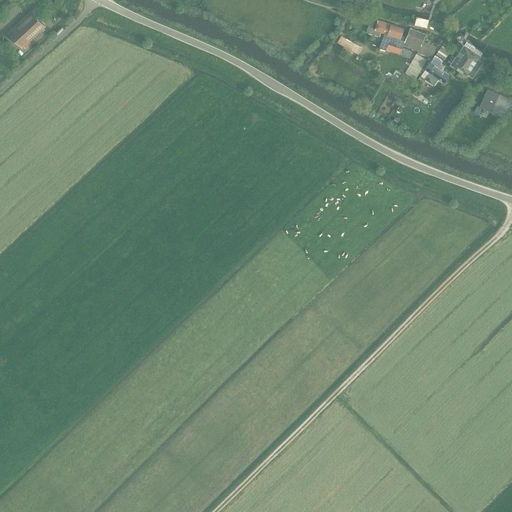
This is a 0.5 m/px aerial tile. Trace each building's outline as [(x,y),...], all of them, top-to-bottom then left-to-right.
[(32,12),(9,33),(22,47),(45,26),(32,12)] [(387,34),(390,24),(378,20),(371,18),(366,33),(379,37),(381,32),(384,33),(387,34)] [(321,38),(329,30),(322,24),(315,31),(321,38)] [(403,39),(404,37),(401,36),(404,29),(390,24),(387,34),(384,33),(381,42),(379,49),(386,51),(388,44),(403,49),(404,46),(406,40),(403,39)] [(437,47),(422,42),(425,34),(410,28),(406,40),(404,46),(433,57),(437,47)] [(341,36),(338,44),(361,52),(364,45),(341,36)] [(451,64),(459,70),(473,49),(474,47),(466,41),(465,44),(464,44),(459,40),(455,46),(459,48),(458,50),(460,51),(455,58),(452,56),(449,61),(452,63),(451,64)] [(442,64),(452,49),(444,43),(425,69),(430,72),(425,79),(434,85),(439,78),(444,82),(449,74),(443,70),(445,66),(442,64)] [(468,74),(472,77),(483,62),(484,63),(487,59),(486,58),(481,55),(483,52),(474,47),(473,49),(459,70),(467,75),(468,74)] [(427,60),(417,54),(406,72),(416,78),(427,60)] [(490,112),(496,99),(485,94),(480,107),(490,112)]
